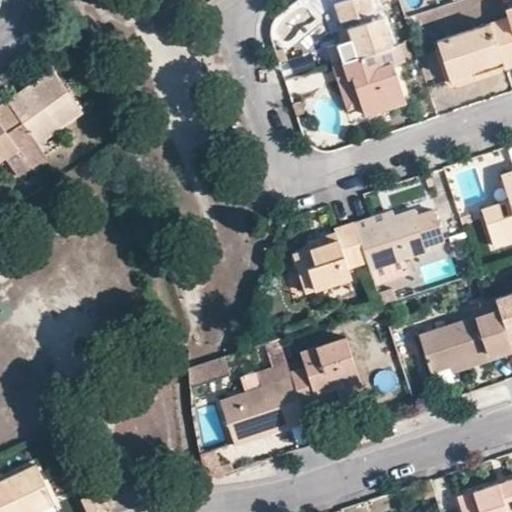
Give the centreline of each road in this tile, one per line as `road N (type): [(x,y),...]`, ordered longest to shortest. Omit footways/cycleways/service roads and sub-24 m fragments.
road 1 (residential): [(511,111),(303,178),(291,171),(240,20),(249,0)]
road 2 (residential): [(184,511),(276,498),(511,419)]
